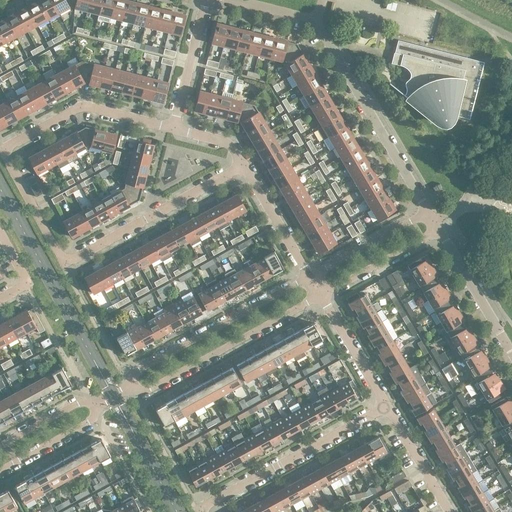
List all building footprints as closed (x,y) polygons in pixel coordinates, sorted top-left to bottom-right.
[(58,13),(51,0),(40,0),(38,1),(48,19),(58,13)] [(68,0),(51,0),(58,13),(70,6),(75,8),(76,2),(68,0)] [(76,0),(76,2),(75,8),(87,11),(89,0),(76,0)] [(102,0),(89,0),(87,11),(99,14),(102,0)] [(114,0),(102,0),(99,14),(97,19),(109,22),(110,17),(114,0)] [(127,0),(126,0),(114,0),(110,17),(122,20),(127,0)] [(138,3),(127,0),(122,20),(133,23),(138,3)] [(48,19),(38,1),(27,7),(37,24),(48,19)] [(150,6),(138,3),(133,23),(145,26),(150,6)] [(162,9),(150,6),(145,26),(157,28),(162,9)] [(37,24),(27,7),(17,13),(26,30),(37,24)] [(173,12),(162,9),(157,28),(168,31),(173,12)] [(185,15),(173,12),(168,31),(180,35),(185,15)] [(26,30),(17,13),(6,18),(16,36),(26,30)] [(16,36),(6,18),(0,21),(0,31),(5,42),(16,36)] [(211,42),(224,46),(229,26),(216,23),(211,42)] [(240,29),(229,26),(224,46),(235,49),(240,29)] [(252,32),(240,29),(235,49),(247,52),(252,32)] [(263,35),(252,32),(247,52),(258,54),(263,35)] [(275,38),(263,35),(258,54),(270,57),(275,38)] [(297,44),(275,38),(270,57),(284,61),(297,44)] [(484,62),(398,40),(394,53),(395,53),(395,52),(402,54),(400,65),(401,65),(402,66),(404,66),(405,67),(406,68),(407,69),(408,70),(409,70),(409,71),(410,72),(410,73),(410,74),(410,75),(410,76),(410,77),(409,78),(409,79),(408,79),(406,80),(406,81),(405,82),(405,83),(405,84),(405,85),(405,86),(406,87),(406,88),(406,89),(406,91),(405,93),(404,95),(406,97),(431,116),(432,120),(435,119),(439,122),(440,123),(441,123),(442,124),(443,124),(445,124),(446,124),(447,123),(448,123),(449,122),(450,121),(451,121),(452,120),(452,119),(453,118),(453,115),(469,119),(484,62)] [(309,64),(297,44),(284,61),(292,74),(309,64)] [(165,48),(163,54),(175,57),(176,51),(165,48)] [(174,60),(162,57),(161,63),(172,66),(174,60)] [(219,62),(207,59),(206,65),(217,68),(219,62)] [(87,70),(81,61),(65,70),(74,87),(84,82),(89,83),(92,72),(87,70)] [(105,67),(81,61),(87,70),(92,72),(89,83),(100,86),(105,67)] [(315,75),(309,64),(292,74),(298,85),(315,75)] [(115,69),(105,67),(100,86),(110,89),(115,69)] [(217,71),(205,68),(203,74),(215,77),(217,71)] [(126,72),(115,69),(110,89),(121,91),(126,72)] [(74,87),(65,70),(55,75),(65,92),(74,87)] [(136,75),(126,72),(121,91),(131,94),(136,75)] [(65,92),(55,75),(46,80),(55,98),(65,92)] [(146,77),(136,75),(131,94),(142,97),(146,77)] [(321,85),(315,75),(298,85),(304,95),(321,85)] [(157,80),(146,77),(142,97),(152,99),(157,80)] [(55,98),(46,80),(36,85),(46,103),(55,98)] [(168,83),(157,80),(152,99),(163,102),(168,83)] [(46,103),(36,85),(27,90),(36,108),(46,103)] [(327,95),(321,85),(304,95),(310,105),(327,95)] [(36,108),(27,90),(17,96),(27,113),(36,108)] [(195,110),(205,113),(210,94),(199,91),(195,110)] [(221,96),(210,94),(205,113),(216,116),(221,96)] [(334,105),(327,95),(310,105),(316,116),(334,105)] [(27,113),(17,96),(8,101),(17,118),(27,113)] [(231,99),(221,96),(216,116),(226,118),(231,99)] [(249,103),(231,99),(226,118),(237,121),(239,111),(246,112),(249,103)] [(17,118),(8,101),(0,105),(0,108),(8,124),(17,118)] [(254,105),(249,103),(246,112),(239,111),(237,121),(241,122),(247,132),(264,121),(254,105)] [(340,116),(334,105),(316,116),(322,126),(340,116)] [(346,126),(340,116),(322,126),(317,129),(323,139),(329,136),(346,126)] [(269,131),(264,121),(247,132),(252,141),(269,131)] [(352,137),(346,126),(329,136),(335,147),(352,137)] [(88,146),(85,127),(67,137),(75,152),(88,146)] [(106,132),(85,127),(88,146),(101,149),(106,132)] [(275,140),(269,131),(252,141),(258,150),(275,140)] [(117,135),(106,132),(101,149),(112,152),(117,135)] [(126,136),(120,135),(117,147),(123,148),(126,136)] [(78,158),(75,152),(67,137),(57,142),(69,163),(78,158)] [(358,147),(352,137),(335,147),(341,157),(358,147)] [(136,140),(134,151),(151,155),(153,144),(136,140)] [(280,149),(275,140),(258,150),(263,159),(280,149)] [(69,163),(57,142),(48,147),(56,163),(59,168),(69,163)] [(56,163),(48,147),(38,153),(47,168),(56,163)] [(364,157),(358,147),(341,157),(347,168),(364,157)] [(286,158),(280,149),(263,159),(269,169),(286,158)] [(151,155),(134,151),(131,161),(148,166),(151,155)] [(47,168),(38,153),(28,158),(37,173),(47,168)] [(370,168),(364,157),(347,168),(353,178),(370,168)] [(291,168),(286,158),(269,169),(274,178),(291,168)] [(148,166),(131,161),(128,172),(145,176),(148,166)] [(112,165),(105,169),(110,174),(116,169),(112,165)] [(297,177),(291,168),(274,178),(280,187),(297,177)] [(377,178),(370,168),(353,178),(359,188),(377,178)] [(145,176),(128,172),(124,188),(139,200),(145,176)] [(303,186),(297,177),(280,187),(285,197),(303,186)] [(383,188),(377,178),(359,188),(365,199),(383,188)] [(42,193),(36,182),(30,186),(36,197),(42,193)] [(432,187),(434,191),(435,191),(441,187),(442,187),(439,183),(432,187)] [(57,185),(46,191),(49,196),(60,190),(57,185)] [(308,196),(303,186),(285,197),(291,206),(308,196)] [(139,200),(124,188),(111,195),(119,211),(139,200)] [(389,199),(383,188),(365,199),(372,209),(389,199)] [(64,198),(61,193),(51,199),(54,204),(64,198)] [(237,194),(227,200),(236,215),(246,210),(237,194)] [(119,211),(111,195),(102,200),(110,216),(119,211)] [(314,205),(308,196),(291,206),(296,215),(314,205)] [(395,209),(389,199),(372,209),(378,220),(395,209)] [(110,216),(102,200),(92,206),(100,221),(110,216)] [(236,215),(227,200),(218,205),(226,220),(236,215)] [(228,224),(226,220),(218,205),(208,210),(217,225),(219,229),(228,224)] [(319,214),(314,205),(296,215),(302,225),(319,214)] [(100,221),(92,206),(83,211),(91,226),(100,221)] [(217,225),(208,210),(199,215),(207,231),(217,225)] [(91,226),(83,211),(73,216),(82,231),(91,226)] [(350,222),(344,212),(339,216),(344,225),(350,222)] [(325,224),(319,214),(302,225),(307,234),(325,224)] [(207,231),(199,215),(189,220),(198,236),(207,231)] [(82,231),(73,216),(63,221),(72,237),(82,231)] [(198,236),(189,220),(180,225),(188,241),(198,236)] [(359,220),(354,223),(360,233),(365,230),(359,220)] [(330,233),(325,224),(307,234),(313,243),(330,233)] [(357,234),(351,224),(346,227),(352,237),(357,234)] [(188,241),(180,225),(171,231),(179,246),(188,241)] [(245,231),(248,236),(258,231),(255,225),(245,231)] [(179,246),(171,231),(161,236),(169,251),(179,246)] [(257,235),(260,239),(266,236),(264,231),(257,235)] [(336,243),(330,233),(313,243),(319,253),(336,243)] [(172,256),(169,251),(161,236),(151,241),(160,257),(162,261),(172,256)] [(160,257),(151,241),(142,246),(150,262),(160,257)] [(150,262),(142,246),(132,252),(141,267),(150,262)] [(264,257),(264,258),(265,258),(273,274),(283,268),(274,251),(264,257)] [(141,267),(132,252),(123,257),(131,272),(141,267)] [(425,259),(423,256),(407,264),(414,277),(432,266),(427,258),(425,259)] [(131,272),(123,257),(113,262),(122,277),(131,272)] [(265,258),(264,258),(255,263),(264,279),(273,274),(265,258)] [(122,277),(113,262),(104,267),(112,283),(122,277)] [(264,279),(255,263),(246,268),(254,284),(264,279)] [(437,274),(432,266),(414,277),(421,288),(437,279),(435,276),(437,274)] [(112,283),(104,267),(94,272),(103,288),(112,283)] [(254,284),(246,268),(236,273),(245,289),(254,284)] [(225,275),(227,279),(236,294),(245,289),(236,273),(234,270),(225,275)] [(103,288),(94,272),(85,278),(93,293),(103,288)] [(397,283),(391,273),(386,276),(392,286),(397,283)] [(389,287),(383,277),(378,280),(384,290),(389,287)] [(236,294),(227,279),(217,284),(226,300),(236,294)] [(438,282),(437,279),(421,288),(428,300),(446,289),(441,281),(438,282)] [(206,285),(208,289),(217,305),(226,300),(217,284),(215,280),(206,285)] [(398,287),(394,289),(398,296),(402,294),(398,287)] [(217,305),(208,289),(198,294),(207,310),(217,305)] [(451,297),(446,289),(428,300),(434,311),(450,302),(448,299),(451,297)] [(359,297),(356,292),(345,298),(352,309),(354,308),(356,311),(371,303),(365,293),(359,297)] [(194,297),(184,302),(192,318),(202,312),(194,297)] [(182,298),(172,304),(183,323),(192,318),(184,302),(182,298)] [(376,300),(371,303),(356,311),(358,315),(356,316),(360,322),(376,312),(381,309),(376,300)] [(407,302),(403,304),(407,312),(411,309),(407,302)] [(452,305),(450,302),(434,311),(441,322),(459,312),(454,303),(452,305)] [(183,323),(172,304),(163,309),(165,312),(173,328),(183,323)] [(45,330),(33,308),(32,308),(34,310),(29,313),(27,309),(17,315),(26,332),(36,327),(39,333),(45,330)] [(416,317),(411,309),(407,312),(412,319),(416,317)] [(173,328),(165,312),(155,318),(164,333),(173,328)] [(382,321),(376,312),(360,322),(363,328),(365,326),(367,330),(382,321)] [(464,320),(459,312),(441,322),(448,334),(464,324),(462,321),(464,320)] [(26,332),(17,315),(7,320),(17,337),(26,332)] [(109,315),(103,319),(105,324),(112,320),(109,315)] [(164,333),(155,318),(146,323),(154,339),(164,333)] [(17,337),(7,320),(0,323),(0,329),(7,343),(17,337)] [(387,331),(382,321),(367,330),(369,333),(367,335),(371,340),(387,331)] [(154,339),(146,323),(136,328),(145,344),(154,339)] [(313,323),(303,328),(312,345),(322,339),(313,323)] [(125,329),(126,332),(135,349),(145,344),(136,328),(134,324),(125,329)] [(465,327),(464,324),(448,334),(455,345),(473,334),(468,326),(465,327)] [(421,325),(416,327),(421,334),(425,332),(421,325)] [(312,345),(303,328),(294,333),(303,350),(312,345)] [(393,340),(387,331),(371,340),(374,346),(376,345),(378,348),(393,340)] [(135,349),(126,332),(116,338),(126,354),(135,349)] [(429,339),(425,332),(421,334),(425,342),(429,339)] [(306,355),(303,350),(294,333),(284,338),(293,355),(296,360),(297,360),(297,359),(304,354),(305,356),(306,355)] [(478,343),(473,334),(455,345),(461,356),(477,347),(475,344),(478,343)] [(293,355),(284,338),(275,344),(284,360),(293,355)] [(398,349),(393,340),(378,348),(380,352),(378,353),(382,359),(398,349)] [(284,360),(275,344),(265,349),(274,366),(284,360)] [(56,351),(54,346),(47,349),(50,354),(56,351)] [(434,347),(430,350),(434,357),(438,355),(434,347)] [(479,350),(477,347),(461,356),(468,368),(486,357),(481,349),(479,350)] [(29,348),(24,351),(27,357),(32,354),(29,348)] [(276,369),(274,366),(265,349),(256,354),(265,371),(267,374),(276,369)] [(404,358),(398,349),(382,359),(385,365),(387,363),(389,367),(404,358)] [(27,357),(24,351),(19,354),(22,360),(27,357)] [(338,357),(336,352),(329,356),(331,360),(338,357)] [(265,371),(256,354),(246,359),(255,376),(265,371)] [(443,362),(438,355),(434,357),(439,364),(443,362)] [(491,365),(486,357),(468,368),(475,379),(490,370),(489,367),(491,365)] [(409,368),(404,358),(389,367),(391,371),(389,372),(393,378),(409,368)] [(10,359),(5,361),(8,367),(13,364),(10,359)] [(255,376),(246,359),(236,365),(246,381),(255,376)] [(343,365),(340,359),(327,366),(330,372),(343,365)] [(8,367),(5,361),(0,364),(3,370),(8,367)] [(414,365),(409,368),(393,378),(396,383),(398,382),(400,386),(420,374),(414,365)] [(62,367),(52,373),(61,390),(71,384),(62,367)] [(232,367),(222,372),(231,389),(241,384),(232,367)] [(447,370),(443,372),(448,380),(452,377),(447,370)] [(492,373),(490,370),(475,379),(482,390),(500,380),(495,371),(492,373)] [(231,389),(222,372),(213,377),(222,394),(231,389)] [(61,390),(52,373),(43,378),(52,395),(61,390)] [(425,383),(420,374),(400,386),(402,389),(400,390),(404,396),(425,383)] [(222,394),(213,377),(203,383),(212,400),(222,394)] [(456,385),(452,377),(448,380),(452,387),(456,385)] [(52,395),(43,378),(33,383),(42,400),(52,395)] [(361,395),(352,380),(339,387),(347,403),(357,398),(357,397),(361,395)] [(505,388),(500,380),(482,390),(488,402),(504,393),(502,389),(505,388)] [(42,400),(33,383),(24,388),(33,405),(42,400)] [(212,400),(203,383),(194,388),(203,405),(212,400)] [(431,393),(425,383),(404,396),(407,402),(409,401),(411,404),(426,396),(431,393)] [(317,392),(320,397),(328,413),(338,408),(329,392),(326,387),(317,392)] [(347,403),(339,387),(329,392),(338,408),(347,403)] [(33,405),(24,388),(14,393),(23,410),(33,405)] [(203,405),(194,388),(184,393),(193,410),(203,405)] [(23,410),(14,393),(5,399),(14,416),(23,410)] [(193,410),(184,393),(175,398),(184,415),(193,410)] [(461,393),(457,395),(461,403),(465,400),(461,393)] [(431,405),(426,396),(411,404),(413,408),(411,409),(415,415),(431,405)] [(508,399),(506,396),(490,405),(497,416),(511,407),(511,400),(510,398),(508,399)] [(328,413),(320,397),(310,402),(319,419),(328,413)] [(184,415),(175,398),(165,403),(174,420),(184,415)] [(14,416),(5,399),(0,401),(0,412),(4,421),(14,416)] [(470,407),(465,400),(461,403),(466,410),(470,407)] [(319,419),(310,402),(301,408),(309,424),(319,419)] [(174,420),(165,403),(155,409),(164,426),(174,420)] [(511,407),(497,416),(504,428),(511,422),(511,407)] [(309,424),(301,408),(291,413),(300,429),(309,424)] [(439,418),(433,408),(416,418),(420,424),(422,423),(424,426),(439,418)] [(300,429),(291,413),(282,418),(291,434),(300,429)] [(291,434),(282,418),(272,423),(281,439),(291,434)] [(444,427),(439,418),(424,426),(426,430),(424,431),(428,437),(444,427)] [(476,419),(472,421),(477,429),(481,426),(476,419)] [(281,439),(272,423),(263,428),(272,444),(281,439)] [(485,434),(481,426),(477,429),(481,436),(485,434)] [(450,436),(444,427),(428,437),(431,442),(433,441),(435,445),(450,436)] [(272,444),(263,428),(253,434),(262,450),(272,444)] [(262,450),(253,434),(244,439),(253,455),(262,450)] [(378,436),(368,442),(377,458),(388,452),(383,442),(382,443),(378,436)] [(455,445),(450,436),(435,445),(437,448),(435,449),(439,455),(455,445)] [(101,439),(91,444),(100,461),(110,455),(101,439)] [(177,439),(170,442),(173,447),(180,443),(177,439)] [(253,455),(244,439),(234,444),(243,460),(253,455)] [(490,441),(486,444),(490,451),(494,449),(490,441)] [(377,458),(368,442),(359,447),(368,463),(377,458)] [(460,442),(455,445),(439,455),(442,461),(444,460),(446,463),(466,452),(460,442)] [(100,461),(91,444),(81,449),(91,466),(100,461)] [(243,460),(234,444),(225,449),(234,465),(243,460)] [(368,463),(359,447),(350,452),(358,468),(368,463)] [(91,466),(81,449),(72,454),(81,471),(91,466)] [(234,465),(225,449),(215,454),(224,470),(234,465)] [(499,456),(494,449),(490,451),(494,459),(499,456)] [(358,468),(350,452),(340,457),(349,473),(358,468)] [(471,461),(466,452),(446,463),(448,467),(446,468),(450,474),(471,461)] [(81,471),(72,454),(62,460),(72,476),(81,471)] [(224,470),(215,454),(206,459),(215,475),(224,470)] [(349,473),(340,457),(331,462),(339,478),(349,473)] [(215,475),(206,459),(196,465),(205,481),(215,475)] [(72,476),(62,460),(53,465),(62,482),(72,476)] [(477,470),(471,461),(450,474),(453,480),(455,478),(457,482),(472,473),(477,470)] [(339,478),(331,462),(321,467),(330,484),(339,478)] [(503,464),(499,467),(504,474),(508,472),(503,464)] [(62,482),(53,465),(44,470),(53,487),(62,482)] [(205,481),(196,465),(187,470),(195,486),(205,481)] [(330,484),(321,467),(312,473),(320,489),(330,484)] [(53,487),(44,470),(34,475),(43,492),(53,487)] [(124,474),(121,470),(115,473),(117,478),(124,474)] [(406,476),(403,470),(400,472),(389,478),(392,484),(403,478),(406,476)] [(320,489),(312,473),(302,478),(311,494),(320,489)] [(477,483),(472,473),(457,482),(459,485),(457,487),(461,492),(477,483)] [(43,492),(34,475),(25,480),(34,497),(43,492)] [(128,482),(125,477),(119,481),(121,485),(128,482)] [(311,494),(302,478),(293,483),(301,499),(311,494)] [(34,497),(25,480),(15,486),(24,503),(34,497)] [(412,486),(409,480),(394,488),(397,494),(412,486)] [(301,499),(293,483),(283,488),(292,504),(301,499)] [(483,492),(477,483),(461,492),(464,498),(466,497),(468,500),(483,492)] [(292,504),(283,488),(274,493),(282,509),(292,504)] [(8,489),(0,493),(0,498),(7,511),(17,506),(8,489)] [(488,501),(483,492),(468,500),(470,504),(468,505),(472,511),(488,501)] [(277,511),(282,509),(274,493),(264,499),(271,511),(277,511)] [(140,511),(134,499),(124,505),(127,511),(140,511)] [(271,511),(264,499),(255,504),(259,511),(271,511)] [(491,511),(494,510),(488,501),(472,511),(491,511)]
